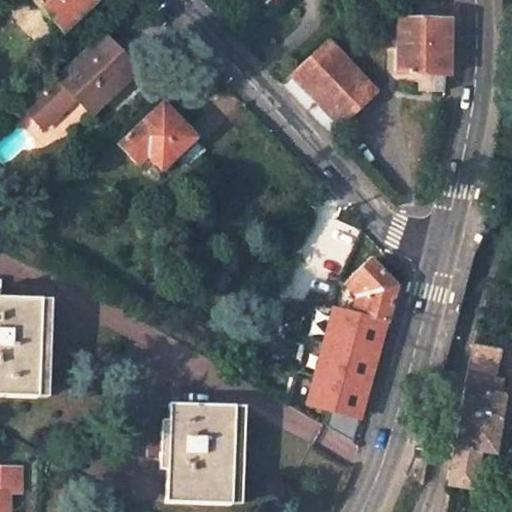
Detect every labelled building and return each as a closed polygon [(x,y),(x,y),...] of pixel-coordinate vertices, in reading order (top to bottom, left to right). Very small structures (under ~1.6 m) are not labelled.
[(27,0),(63,37),(94,7),(87,0),(27,0)] [(450,73),(451,18),(387,19),(388,47),(399,47),(400,73),(423,74),(446,73),(450,73)] [(373,95),(326,42),(279,86),(329,138),(373,95)] [(77,107),(92,122),(139,78),(105,44),(59,88),(29,117),(47,135),(77,107)] [(423,74),(423,91),(445,91),(446,73),(423,74)] [(150,163),(163,177),(178,163),(188,174),(206,157),(165,113),(122,153),(141,172),(150,163)] [(332,323),(319,371),(381,388),(395,328),(389,328),(399,291),(374,263),(370,266),(345,289),(358,303),(355,314),(353,317),(349,317),(346,327),(332,323)] [(1,307),(2,290),(0,289),(0,403),(37,405),(40,309),(1,307)] [(493,382),(498,352),(473,347),(448,488),(474,492),(481,455),(495,457),(504,402),(501,401),(504,384),(493,382)] [(170,466),(168,508),(234,510),(236,413),(171,411),(170,438),(162,438),(161,466),(170,466)] [(0,511),(2,511),(2,492),(16,493),(16,467),(0,466),(0,511)]
